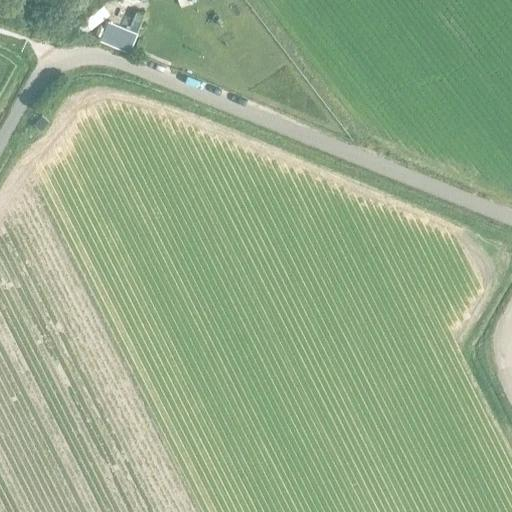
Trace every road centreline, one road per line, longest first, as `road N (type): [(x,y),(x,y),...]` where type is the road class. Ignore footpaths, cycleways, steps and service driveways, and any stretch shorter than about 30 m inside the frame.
road 1 (unclassified): [(511,219),(112,60),(74,61),(45,76),(0,142)]
road 2 (track): [(356,157),(366,136),(264,0)]
